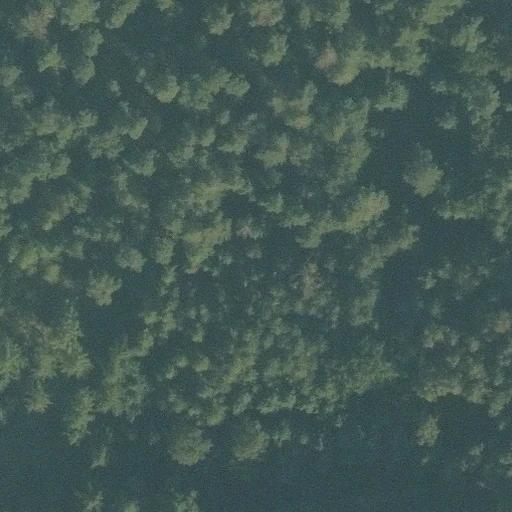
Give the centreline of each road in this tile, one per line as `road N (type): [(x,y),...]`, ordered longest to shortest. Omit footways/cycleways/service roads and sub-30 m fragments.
road 1 (track): [(101,511),(193,0)]
road 2 (unclassified): [(511,475),(271,511)]
